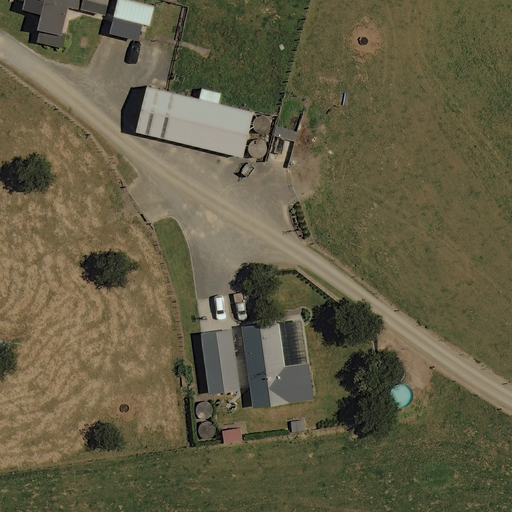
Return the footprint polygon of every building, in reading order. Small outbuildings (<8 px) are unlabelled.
[(108,0),(26,0),(24,11),(42,15),(36,43),(62,49),(72,7),(105,15),(108,0)] [(155,7),(127,0),(117,0),(113,18),(150,27),(155,7)] [(253,112),(147,87),(137,132),(242,157),(253,112)] [(266,141),(251,139),(249,157),(264,158),(266,141)] [(303,320),(242,328),(252,408),(314,400),(303,320)] [(240,390),(231,329),(201,333),(209,394),(240,390)]
